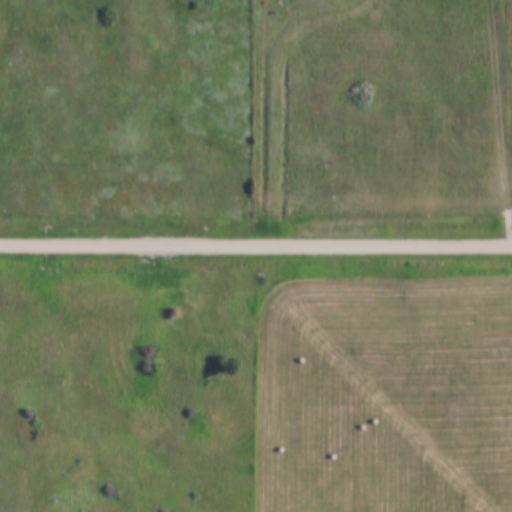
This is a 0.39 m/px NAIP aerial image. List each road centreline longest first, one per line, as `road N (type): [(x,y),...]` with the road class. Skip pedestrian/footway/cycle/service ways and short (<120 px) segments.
road 1 (residential): [(511,238),(0,237)]
road 2 (track): [(275,238),(279,50),(307,21),(359,0)]
